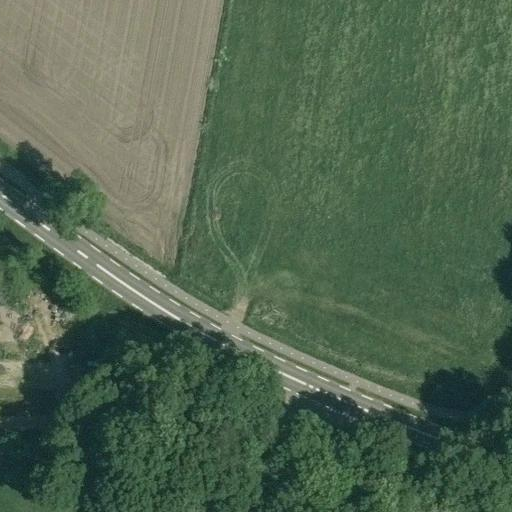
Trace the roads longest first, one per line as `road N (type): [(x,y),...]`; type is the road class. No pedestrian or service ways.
road 1 (secondary): [(346,407),(142,300),(0,197)]
road 2 (unclassified): [(346,407),(311,420),(0,424)]
road 3 (secondary): [(511,470),(346,407)]
road 4 (track): [(101,424),(103,474),(212,511)]
